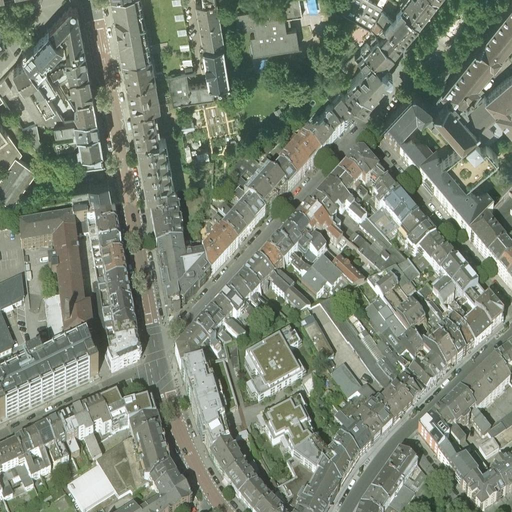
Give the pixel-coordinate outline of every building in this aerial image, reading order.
[(111,0),(116,17),(117,26),(144,22),(140,0),(111,0)] [(214,0),(210,0),(204,1),(195,3),(203,46),(223,43),(214,0)] [(250,41),(253,59),(272,55),(301,50),(297,29),(292,30),(291,26),(290,21),(304,19),(300,0),(288,0),(281,1),(282,10),(251,16),(250,12),(235,15),(238,33),(254,30),(255,40),(250,41)] [(356,23),(370,31),(377,20),(382,10),(367,2),(367,0),(348,0),(346,8),(342,16),(356,23)] [(404,0),(400,8),(418,26),(428,12),(438,0),(437,0),(404,0)] [(477,46),(496,61),(511,39),(511,1),(503,14),(477,46)] [(73,8),(69,7),(60,16),(49,29),(60,40),(66,32),(67,32),(68,33),(71,53),(84,47),(77,8),(73,8)] [(391,20),(382,10),(377,20),(402,45),(410,36),(418,26),(400,8),(391,20)] [(23,13),(21,11),(14,17),(20,22),(26,16),(23,13)] [(364,52),(377,37),(394,55),(396,51),(400,48),(402,45),(377,20),(370,31),(356,23),(347,34),(361,49),(364,52)] [(147,40),(144,22),(117,26),(119,35),(122,58),(149,53),(147,40)] [(60,40),(49,29),(42,36),(37,41),(34,45),(43,60),(51,55),(64,43),(60,40)] [(377,37),(364,52),(384,67),(388,62),(394,55),(377,37)] [(223,43),(203,46),(207,82),(210,98),(232,90),(223,43)] [(43,60),(34,45),(29,50),(24,55),(47,91),(54,87),(42,67),(45,63),(43,60)] [(496,61),(477,46),(470,55),(430,107),(427,105),(416,118),(420,121),(425,117),(426,118),(427,118),(428,117),(430,121),(435,126),(440,122),(446,128),(445,129),(446,130),(447,129),(453,136),(452,137),(453,138),(454,138),(460,144),(459,145),(460,146),(460,147),(464,143),(474,154),(483,146),(482,145),(479,142),(488,134),(467,109),(461,102),(470,95),(471,97),(480,86),(477,84),(496,61)] [(63,60),(49,68),(53,74),(68,65),(86,60),(85,54),(84,47),(71,53),(66,55),(66,60),(64,61),(63,60)] [(353,80),(341,93),(361,111),(368,105),(374,99),(383,89),(393,80),(392,75),(384,67),(364,52),(361,49),(345,67),(355,77),(353,80)] [(149,53),(122,58),(124,71),(126,82),(156,77),(152,52),(149,53)] [(47,91),(24,55),(21,60),(22,62),(20,63),(17,65),(28,83),(33,80),(37,88),(37,92),(35,93),(45,110),(55,104),(47,91)] [(86,60),(68,65),(53,74),(56,79),(66,74),(66,72),(69,71),(70,77),(73,75),(88,72),(87,65),(86,60)] [(28,83),(17,65),(13,68),(24,85),(28,83)] [(24,85),(13,68),(9,73),(10,74),(10,72),(11,73),(11,74),(12,74),(12,75),(11,76),(20,91),(25,87),(24,85)] [(88,72),(73,75),(70,77),(72,88),(72,89),(75,89),(76,95),(92,92),(90,84),(88,72)] [(210,98),(207,82),(189,85),(187,72),(168,74),(172,104),(210,98)] [(511,73),(486,96),(484,95),(467,109),(488,134),(494,129),(488,122),(497,114),(504,121),(511,130),(511,73)] [(156,77),(126,82),(128,94),(132,110),(154,106),(161,105),(156,77)] [(0,97),(0,98),(10,90),(4,78),(0,82),(0,97)] [(25,87),(27,89),(31,86),(35,93),(37,92),(37,88),(33,80),(28,83),(24,85),(25,87)] [(352,121),(332,103),(311,83),(289,107),(312,129),(330,145),(339,136),(344,131),(345,128),(352,121)] [(27,89),(25,87),(20,91),(18,95),(36,123),(37,123),(37,124),(48,122),(41,112),(27,89)] [(68,109),(54,87),(47,91),(55,104),(61,113),(68,109)] [(92,92),(76,95),(79,108),(74,108),(79,116),(96,115),(94,104),(92,92)] [(341,93),(332,103),(352,121),(354,119),(358,115),(361,111),(341,93)] [(399,157),(409,149),(406,146),(398,137),(416,118),(427,105),(420,100),(416,96),(410,95),(383,126),(380,129),(381,135),(399,157)] [(45,110),(41,112),(48,122),(54,121),(65,119),(61,113),(55,104),(45,110)] [(154,106),(132,110),(134,126),(138,142),(159,139),(154,106)] [(493,139),(501,132),(501,123),(504,121),(497,114),(488,122),(494,129),(488,134),(479,142),(482,145),(485,143),(487,144),(492,140),(492,141),(493,140),(493,139)] [(79,116),(65,119),(54,121),(55,128),(54,128),(54,130),(56,129),(56,130),(73,127),(73,124),(76,123),(77,133),(98,129),(97,122),(96,115),(79,116)] [(36,123),(22,129),(43,158),(37,124),(37,123),(36,123)] [(16,146),(0,124),(0,158),(9,166),(7,169),(0,178),(0,199),(11,207),(36,170),(18,158),(15,157),(16,155),(12,150),(16,146)] [(77,133),(55,137),(57,145),(73,142),(77,137),(79,136),(80,139),(77,141),(78,148),(81,147),(82,151),(102,148),(100,138),(98,129),(77,133)] [(325,151),(330,145),(312,129),(302,140),(303,142),(319,157),(325,151)] [(143,166),(168,161),(165,138),(159,139),(138,142),(140,155),(143,166)] [(256,147),(266,156),(274,147),(265,138),(256,147)] [(465,184),(444,159),(433,168),(411,141),(406,146),(409,149),(399,157),(419,180),(429,193),(469,240),(486,223),(492,216),(465,184)] [(298,145),(292,151),(310,167),(314,162),(319,157),(303,142),(299,146),(298,145)] [(460,147),(460,146),(444,159),(465,184),(498,157),(487,144),(485,143),(482,145),(483,146),(474,154),(464,143),(460,147)] [(22,153),(16,146),(12,150),(16,155),(15,157),(18,158),(22,153)] [(95,152),(95,159),(96,164),(103,163),(102,159),(101,152),(101,148),(94,149),(94,150),(93,151),(93,152),(94,152),(95,152)] [(282,165),(280,168),(296,182),(307,171),(310,167),(292,151),(289,154),(281,163),(282,165)] [(223,178),(239,192),(244,197),(267,172),(260,165),(247,153),(223,178)] [(345,167),(362,182),(365,185),(369,181),(377,172),(363,154),(358,154),(345,167)] [(0,164),(7,169),(9,166),(0,158),(0,164)] [(83,167),(96,164),(95,159),(82,161),(83,167)] [(147,185),(171,181),(168,161),(143,166),(144,173),(147,185)] [(265,161),(260,165),(267,172),(271,175),(273,171),(273,169),(265,161)] [(342,170),(337,177),(353,191),(362,182),(345,167),(342,170)] [(273,171),(271,175),(287,191),(291,187),(296,182),(280,168),(275,173),(273,171)] [(267,172),(244,197),(266,217),(275,208),(287,191),(271,175),(267,172)] [(381,176),(377,172),(369,181),(379,190),(386,182),(381,176)] [(335,179),(329,186),(356,210),(361,205),(350,196),(353,191),(337,177),(335,179)] [(108,181),(66,188),(68,196),(87,193),(87,191),(89,190),(91,200),(110,196),(109,189),(108,181)] [(149,205),(175,201),(171,181),(147,185),(148,196),(149,205)] [(393,190),(386,182),(379,190),(367,203),(369,205),(376,214),(382,209),(398,196),(393,190)] [(322,194),(316,200),(333,215),(337,210),(341,213),(346,208),(350,211),(348,213),(361,224),(366,219),(356,210),(329,186),(322,194)] [(246,205),(238,213),(256,229),(260,224),(266,217),(244,197),(239,192),(233,198),(239,204),(242,202),(246,205)] [(91,200),(88,200),(89,205),(90,209),(86,208),(71,212),(73,220),(86,217),(113,212),(112,206),(110,196),(91,200)] [(407,207),(398,196),(382,209),(402,232),(417,219),(407,207)] [(511,202),(508,199),(497,211),(505,227),(507,226),(510,232),(511,234),(511,218),(510,216),(511,215),(511,202)] [(314,202),(308,209),(335,234),(340,228),(333,221),(336,218),(333,215),(316,200),(314,202)] [(153,226),(178,222),(175,201),(149,205),(152,218),(153,226)] [(218,212),(229,222),(247,238),(251,234),(256,229),(238,213),(235,216),(224,206),(218,212)] [(297,220),(295,223),(311,237),(313,234),(315,232),(320,236),(324,231),(327,234),(326,236),(341,249),(347,244),(346,243),(335,234),(308,209),(297,220)] [(113,212),(86,217),(87,223),(94,221),(96,232),(99,231),(99,229),(116,227),(114,219),(113,212)] [(83,308),(75,236),(83,234),(89,233),(87,223),(86,217),(73,220),(40,223),(19,225),(20,246),(34,245),(53,243),(55,259),(48,260),(49,272),(51,271),(51,277),(56,276),(59,297),(44,299),(45,304),(49,340),(92,336),(90,308),(83,308)] [(212,223),(220,230),(238,247),(242,243),(247,238),(229,222),(226,226),(217,217),(212,223)] [(421,224),(417,219),(402,232),(396,237),(404,247),(406,246),(426,230),(421,224)] [(178,222),(153,226),(154,238),(156,250),(182,246),(178,222)] [(295,223),(292,226),(287,232),(317,259),(326,250),(311,237),(295,223)] [(506,247),(486,223),(469,240),(479,252),(487,262),(503,249),(506,247)] [(116,227),(99,229),(99,231),(96,232),(89,233),(90,241),(98,240),(98,242),(91,243),(92,248),(98,247),(119,243),(118,238),(116,232),(116,227)] [(220,230),(202,251),(206,272),(210,276),(225,260),(238,247),(220,230)] [(426,230),(406,246),(415,256),(419,253),(434,240),(431,236),(426,230)] [(317,259),(287,232),(283,236),(276,243),(293,258),(297,253),(311,265),(317,259)] [(381,258),(355,233),(346,243),(347,244),(373,267),(381,258)] [(441,247),(434,240),(419,253),(430,267),(446,254),(441,247)] [(511,242),(506,247),(503,249),(508,256),(511,252),(511,242)] [(119,243),(98,247),(100,255),(93,257),(94,263),(121,258),(120,252),(119,243)] [(282,269),(287,264),(300,275),(302,277),(302,276),(307,280),(311,275),(293,258),(276,243),(272,247),(266,254),(282,269)] [(190,244),(182,246),(187,269),(183,270),(185,287),(178,296),(179,309),(184,308),(184,304),(190,298),(198,290),(200,290),(210,280),(208,278),(210,276),(206,272),(202,251),(191,253),(190,244)] [(180,312),(179,309),(178,296),(185,287),(183,270),(187,269),(182,246),(156,250),(160,266),(168,312),(173,313),(180,312)] [(381,258),(373,267),(382,276),(385,274),(395,269),(407,263),(392,248),(381,258)] [(503,249),(487,262),(493,269),(497,274),(511,261),(511,260),(508,256),(503,249)] [(419,253),(415,256),(416,258),(408,265),(418,277),(430,267),(419,253)] [(256,265),(289,295),(291,292),(293,290),(277,274),(282,269),(266,254),(263,258),(256,265)] [(451,260),(446,254),(430,267),(440,279),(456,266),(451,260)] [(121,258),(94,263),(95,269),(102,267),(104,278),(105,286),(125,282),(124,273),(121,258)] [(511,261),(497,274),(503,280),(506,285),(511,280),(511,261)] [(339,262),(330,272),(351,291),(363,285),(339,262)] [(322,264),(311,275),(337,298),(341,297),(345,294),(351,291),(330,272),(322,264)] [(250,272),(242,280),(259,295),(263,291),(265,293),(269,287),(284,300),(289,295),(256,265),(250,272)] [(461,272),(456,266),(440,279),(445,285),(432,296),(436,302),(437,303),(466,279),(461,272)] [(405,301),(414,293),(413,291),(395,269),(385,274),(389,280),(382,286),(376,279),(367,283),(381,301),(395,319),(410,337),(424,352),(429,345),(417,331),(424,326),(414,313),(410,308),(406,312),(392,294),(397,290),(405,301)] [(337,298),(311,275),(307,280),(301,286),(316,300),(322,305),(329,302),(337,298)] [(21,276),(0,284),(0,352),(11,348),(14,343),(0,313),(0,310),(4,309),(11,306),(21,303),(23,297),(21,276)] [(105,286),(104,278),(97,279),(98,283),(98,287),(105,286)] [(471,284),(466,279),(437,303),(443,310),(456,299),(460,304),(462,303),(477,291),(471,284)] [(239,284),(234,289),(250,303),(263,315),(267,311),(267,310),(256,299),(259,295),(242,280),(239,284)] [(105,286),(98,287),(99,292),(106,291),(109,309),(129,305),(128,296),(125,282),(105,286)] [(436,302),(432,296),(426,288),(422,292),(418,287),(413,291),(414,293),(423,304),(424,304),(423,304),(427,309),(436,302)] [(231,292),(226,298),(251,321),(252,322),(257,318),(257,317),(246,307),(250,303),(234,289),(231,292)] [(481,297),(477,291),(462,303),(473,315),(476,318),(490,335),(501,326),(501,323),(501,321),(487,303),(481,297)] [(310,310),(291,292),(289,295),(284,300),(300,315),(306,312),(310,310)] [(218,307),(233,320),(243,330),(251,321),(226,298),(223,301),(218,307)] [(322,305),(319,306),(348,346),(349,345),(372,377),(380,372),(376,367),(360,344),(329,302),(322,305)] [(410,337),(404,343),(400,339),(405,335),(379,302),(371,308),(397,342),(407,353),(408,355),(417,365),(421,370),(426,366),(420,358),(417,358),(424,352),(410,337)] [(101,304),(96,305),(100,330),(106,329),(104,319),(102,310),(101,304)] [(436,319),(427,309),(423,304),(424,304),(423,304),(414,313),(424,326),(435,340),(445,332),(441,328),(436,319)] [(131,314),(129,305),(109,309),(102,310),(104,319),(111,318),(112,322),(111,323),(112,328),(133,324),(131,314)] [(224,329),(238,342),(245,339),(229,324),(233,320),(218,307),(214,311),(210,316),(224,329)] [(397,342),(371,308),(366,311),(372,321),(370,322),(373,326),(370,328),(382,343),(397,364),(402,370),(403,371),(407,367),(400,358),(407,353),(397,342)] [(300,315),(295,317),(323,366),(333,360),(306,312),(300,315)] [(206,319),(201,325),(215,338),(225,347),(231,344),(229,342),(220,334),(224,329),(210,316),(206,319)] [(469,353),(473,349),(460,331),(451,320),(445,325),(439,317),(436,319),(441,328),(445,332),(464,357),(469,353)] [(490,335),(476,318),(460,331),(473,349),(474,349),(482,342),(490,335)] [(133,324),(112,328),(113,333),(114,333),(114,337),(107,339),(109,347),(136,342),(134,333),(133,324)] [(198,329),(192,334),(208,348),(217,357),(221,352),(220,350),(215,345),(212,342),(215,338),(201,325),(198,329)] [(106,329),(100,330),(105,355),(109,349),(109,347),(107,339),(106,329)] [(465,357),(464,357),(445,332),(435,340),(455,366),(460,361),(465,357)] [(384,359),(375,347),(365,333),(361,336),(364,341),(360,344),(376,367),(384,359)] [(178,350),(175,354),(180,372),(201,367),(198,359),(208,348),(192,334),(178,350)] [(271,397),(302,380),(288,355),(297,350),(289,334),(245,359),(259,383),(249,389),(258,404),(271,397)] [(225,347),(215,338),(212,342),(215,345),(220,350),(221,352),(217,357),(220,363),(223,362),(226,361),(223,347),(225,347)] [(454,368),(455,366),(435,340),(429,345),(424,352),(432,361),(445,376),(448,373),(454,368)] [(136,342),(109,347),(109,349),(112,354),(110,355),(112,360),(107,362),(112,372),(117,370),(135,362),(139,360),(136,342)] [(92,358),(85,343),(41,362),(39,356),(25,362),(28,368),(0,380),(0,414),(55,391),(98,373),(92,358)] [(384,359),(391,368),(394,366),(397,364),(382,343),(375,347),(384,359)] [(511,347),(498,360),(494,363),(504,378),(508,375),(511,372),(511,347)] [(384,359),(376,367),(380,372),(392,387),(394,389),(402,382),(401,381),(394,373),(391,368),(384,359)] [(441,379),(445,376),(432,361),(426,366),(421,370),(435,385),(441,379)] [(188,397),(193,413),(235,401),(223,362),(220,363),(201,367),(180,372),(182,379),(188,397)] [(484,371),(477,378),(493,401),(506,389),(510,386),(504,378),(494,363),(490,366),(484,371)] [(432,387),(435,385),(421,370),(417,365),(412,370),(410,367),(407,367),(403,371),(407,375),(425,394),(429,391),(432,387)] [(343,368),(330,378),(332,382),(347,401),(357,394),(361,391),(343,368)] [(380,372),(372,377),(374,380),(383,390),(381,392),(387,399),(395,391),(394,389),(392,387),(380,372)] [(422,397),(425,394),(407,375),(401,381),(402,382),(412,394),(419,400),(422,397)] [(477,417),(493,401),(477,378),(468,387),(459,395),(475,415),(477,417)] [(415,404),(419,400),(412,394),(402,382),(394,389),(395,391),(400,398),(411,408),(415,404)] [(361,398),(374,411),(380,406),(364,390),(361,391),(357,394),(361,398)] [(396,423),(401,418),(409,411),(411,408),(400,398),(395,391),(387,399),(385,401),(382,404),(380,406),(374,411),(391,428),(396,423)] [(450,405),(438,415),(456,433),(475,415),(459,395),(450,405)] [(387,432),(391,428),(374,411),(361,398),(352,407),(382,437),(387,432)] [(116,399),(100,406),(110,430),(112,434),(119,430),(129,427),(156,419),(151,403),(121,411),(116,399)] [(237,410),(235,401),(193,413),(196,425),(198,430),(202,438),(204,445),(207,451),(210,457),(229,446),(225,431),(226,431),(224,424),(222,420),(237,410)] [(297,403),(278,413),(260,422),(273,448),(283,443),(292,461),(307,450),(314,444),(307,430),(310,429),(297,403)] [(378,440),(382,437),(352,407),(350,404),(339,414),(354,430),(371,448),(374,445),(378,440)] [(110,430),(100,406),(92,409),(82,413),(91,434),(100,430),(102,434),(110,430)] [(91,434),(82,413),(76,416),(70,418),(79,439),(83,437),(89,449),(95,462),(95,461),(101,458),(91,434)] [(365,454),(371,448),(354,430),(339,414),(334,419),(347,432),(338,440),(340,441),(358,461),(365,454)] [(502,426),(487,437),(492,443),(511,428),(511,414),(500,423),(502,426)] [(430,423),(445,438),(450,435),(451,436),(450,438),(458,449),(465,444),(456,433),(438,415),(434,419),(430,423)] [(79,439),(70,418),(64,421),(58,424),(67,444),(72,456),(79,453),(75,444),(76,443),(75,440),(79,439)] [(157,424),(156,419),(129,427),(133,440),(160,433),(157,424)] [(448,442),(445,438),(430,423),(418,434),(419,436),(433,453),(437,459),(446,451),(442,447),(448,442)] [(67,444),(58,424),(52,426),(46,429),(61,464),(66,462),(68,461),(63,449),(62,449),(60,447),(67,444)] [(511,428),(492,443),(499,453),(511,443),(511,428)] [(61,464),(46,429),(41,431),(35,434),(43,454),(50,451),(51,454),(49,454),(55,467),(61,464)] [(164,447),(160,433),(133,440),(127,441),(101,458),(95,461),(98,467),(114,492),(118,498),(130,491),(134,496),(149,483),(153,479),(170,468),(164,447)] [(246,433),(239,435),(235,441),(236,443),(249,438),(246,433)] [(52,475),(43,454),(35,434),(29,436),(25,438),(40,473),(43,479),(52,475)] [(31,478),(40,473),(25,438),(19,440),(15,442),(24,462),(31,478)] [(334,455),(351,472),(353,468),(357,463),(358,461),(340,441),(336,445),(338,448),(332,453),(334,455)] [(0,472),(24,462),(15,442),(0,448),(0,472)] [(499,453),(492,443),(479,451),(485,461),(499,453)] [(351,472),(334,455),(329,460),(315,444),(314,444),(307,450),(340,489),(349,475),(351,472)] [(224,481),(243,469),(239,462),(239,461),(234,453),(233,453),(231,450),(229,446),(210,457),(212,461),(219,472),(224,481)] [(332,503),(340,489),(307,450),(292,461),(319,481),(317,484),(308,499),(306,497),(298,511),(327,511),(329,509),(332,503)] [(457,468),(446,451),(437,459),(444,467),(449,473),(457,468)] [(385,475),(403,488),(417,470),(419,468),(401,453),(393,464),(385,475)] [(24,462),(0,472),(0,489),(1,491),(3,496),(12,492),(13,493),(25,488),(25,487),(33,483),(31,478),(24,462)] [(66,462),(61,464),(66,474),(70,472),(66,462)] [(253,463),(243,469),(256,486),(263,481),(253,463)] [(457,468),(449,473),(457,483),(463,490),(478,479),(465,463),(457,468)] [(511,491),(511,471),(507,465),(492,475),(490,477),(492,480),(505,497),(507,495),(511,491)] [(83,511),(114,492),(98,467),(67,486),(83,511)] [(172,472),(170,468),(153,479),(149,483),(154,492),(165,485),(176,478),(172,472)] [(238,500),(256,486),(243,469),(224,481),(233,493),(238,500)] [(403,488),(414,496),(426,480),(417,470),(403,488)] [(389,508),(394,511),(404,511),(407,508),(414,496),(403,488),(385,475),(379,484),(370,495),(389,508)] [(165,485),(154,492),(160,501),(164,507),(166,511),(178,511),(180,511),(191,504),(185,493),(176,478),(165,485)] [(483,511),(505,497),(492,480),(483,486),(478,479),(463,490),(478,511),(483,511)] [(246,509),(248,511),(259,511),(278,493),(272,482),(266,487),(263,481),(256,486),(238,500),(246,509)] [(288,511),(290,510),(286,506),(278,493),(259,511),(288,511)] [(360,509),(365,511),(386,511),(389,508),(370,495),(365,502),(360,509)] [(435,510),(444,503),(441,499),(431,505),(435,510)] [(166,511),(164,507),(160,501),(142,511),(136,511),(133,507),(125,511),(166,511)]
